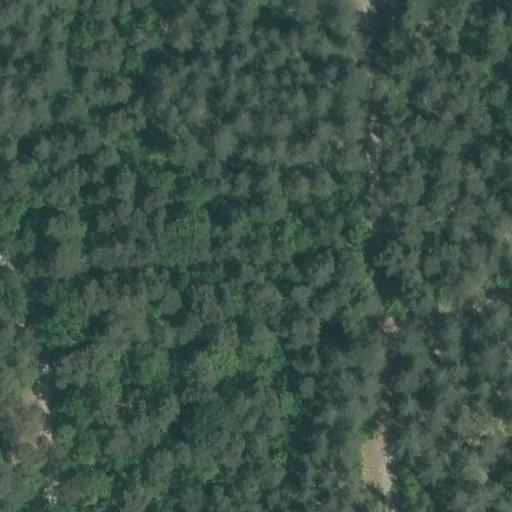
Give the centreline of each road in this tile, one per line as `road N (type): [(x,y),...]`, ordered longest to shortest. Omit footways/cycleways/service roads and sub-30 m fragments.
road 1 (track): [(394,511),(351,0)]
road 2 (track): [(383,365),(466,348),(511,356)]
